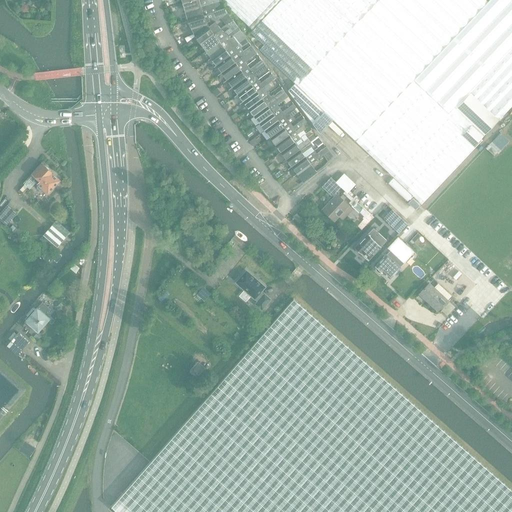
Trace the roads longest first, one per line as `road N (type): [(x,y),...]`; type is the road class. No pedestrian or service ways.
road 1 (unclassified): [(9,511),(57,399),(86,277),(94,222),(83,115)]
road 2 (unclassified): [(99,511),(97,465),(151,234),(130,140)]
road 3 (tertiary): [(511,443),(265,227)]
road 4 (residential): [(277,214),(288,200),(183,64),(154,0)]
road 5 (primary): [(96,110),(105,205),(94,351)]
road 6 (primary): [(94,351),(119,242),(113,113)]
road 7 (primary): [(30,511),(94,351)]
road 8 (tertiary): [(265,227),(156,113)]
